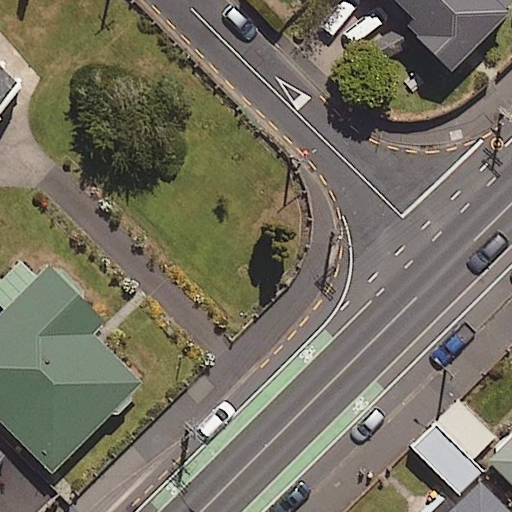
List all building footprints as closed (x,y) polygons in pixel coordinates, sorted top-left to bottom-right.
[(511,12),(511,0),(400,0),(417,16),(410,23),(456,69),(511,12)] [(0,107),(25,83),(0,57),(0,107)] [(0,414),(54,469),(145,380),(95,330),(107,319),(51,262),(40,273),(25,258),(0,282),(0,303),(4,307),(0,311),(0,414)] [(496,436),(459,400),(436,423),(474,459),(496,436)] [(474,459),(436,423),(413,446),(460,493),(483,470),(474,459)] [(511,439),(491,460),(511,481),(511,439)] [(511,511),(511,508),(483,480),(456,507),(446,497),(431,511),(511,511)]
